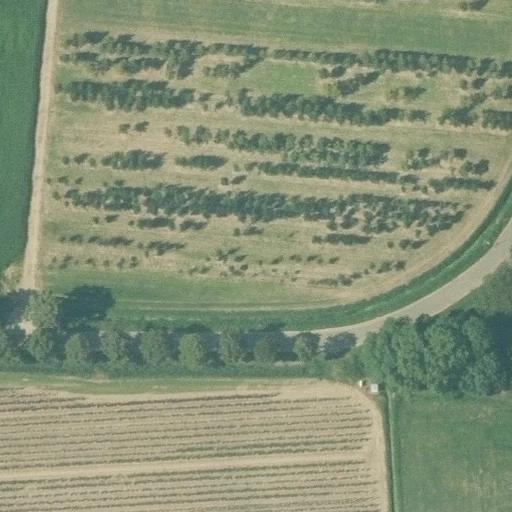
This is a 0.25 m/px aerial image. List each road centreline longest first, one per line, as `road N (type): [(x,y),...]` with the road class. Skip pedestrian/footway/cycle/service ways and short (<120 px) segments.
road 1 (unclassified): [(0,339),(359,336),(454,294),(492,259)]
road 2 (track): [(21,339),(50,0)]
